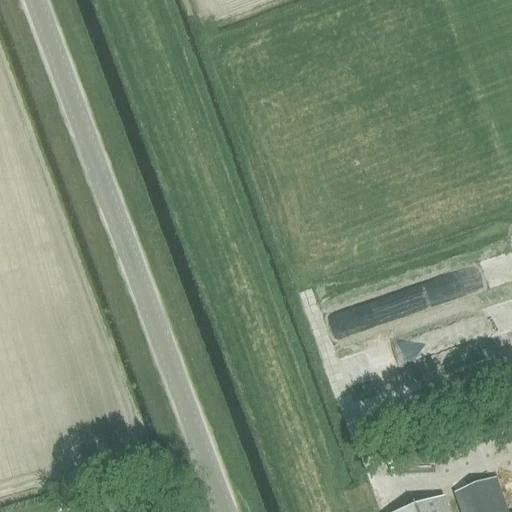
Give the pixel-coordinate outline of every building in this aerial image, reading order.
[(385,295),(390,315),(495,289),(490,269),(385,295)] [(333,332),(374,332),(374,311),(333,311),(333,332)] [(511,428),(500,432),(506,451),(511,449),(511,428)] [(503,511),(491,480),(452,495),(457,511),(445,511),(440,499),(405,511),(503,511)] [(55,511),(66,511),(73,511),(70,501),(54,505),(55,511)]
